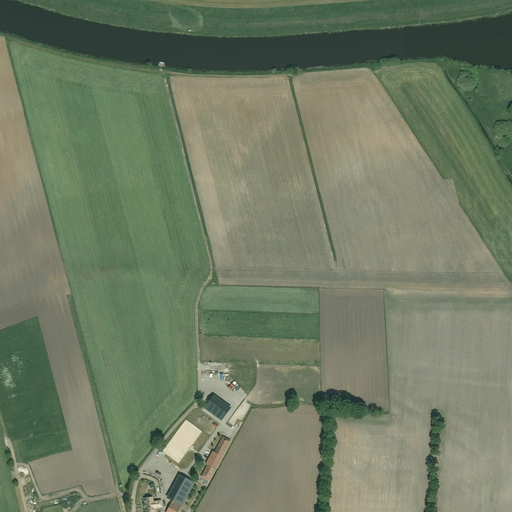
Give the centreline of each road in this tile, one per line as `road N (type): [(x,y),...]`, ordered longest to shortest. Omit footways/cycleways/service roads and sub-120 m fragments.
road 1 (track): [(199,383),(196,302),(211,267),(164,77)]
road 2 (unclassified): [(134,511),(143,466),(195,406),(199,383)]
